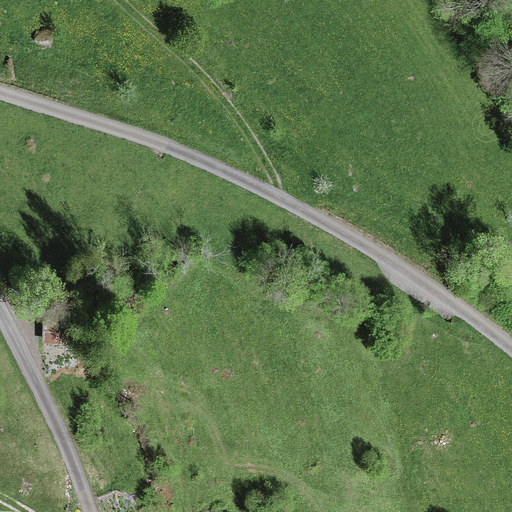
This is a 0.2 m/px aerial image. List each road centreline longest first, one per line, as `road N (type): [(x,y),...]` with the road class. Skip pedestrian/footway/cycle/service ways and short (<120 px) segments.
road 1 (unclassified): [(511,353),(430,289),(304,210),(170,151),(0,92)]
road 2 (track): [(122,0),(246,123),(269,157),(280,198)]
road 3 (unclassified): [(0,311),(69,452),(87,511)]
